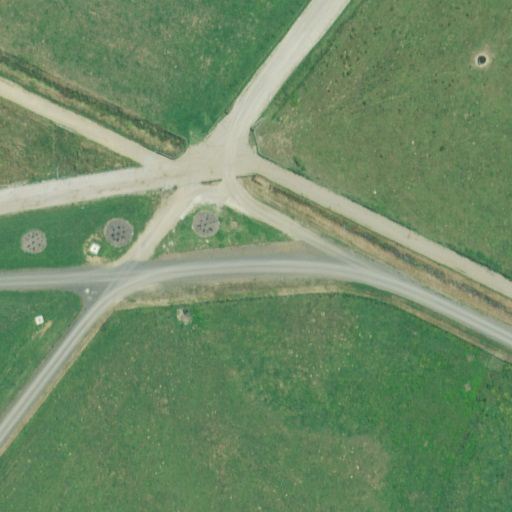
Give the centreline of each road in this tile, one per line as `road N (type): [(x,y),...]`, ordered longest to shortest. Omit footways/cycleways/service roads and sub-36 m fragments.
road 1 (track): [(511,336),(0,81)]
road 2 (track): [(193,175),(328,0)]
